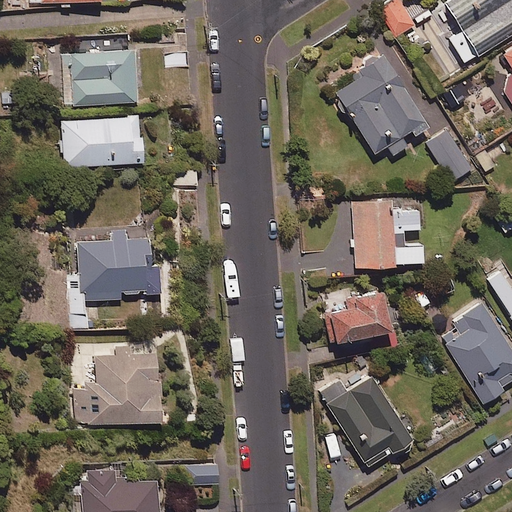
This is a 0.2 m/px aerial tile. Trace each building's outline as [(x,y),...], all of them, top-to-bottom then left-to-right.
[(412,23),(399,0),(384,0),(376,5),(392,34),(412,23)] [(511,0),(445,0),(462,25),(448,34),(464,58),(511,26),(511,0)] [(434,116),(387,41),(352,63),(357,71),(332,87),(351,119),(353,117),(372,148),(384,140),(391,150),(406,141),(402,135),(434,116)] [(511,41),(501,49),(511,66),(511,70),(498,79),(511,102),(511,41)] [(136,96),(132,46),(61,50),(65,101),(136,96)] [(140,156),(136,110),(59,116),(63,162),(140,156)] [(470,164),(444,126),(424,139),(450,177),(470,164)] [(197,186),(196,170),(176,170),(176,187),(197,186)] [(324,174),(295,177),(297,195),(326,193),(324,174)] [(389,208),(388,194),(349,197),(354,262),(421,257),(420,240),(403,241),(402,227),(418,225),(417,206),(389,208)] [(147,227),(109,228),(110,237),(77,238),(78,273),(73,273),(74,313),(85,313),(84,297),(118,296),(118,289),(159,287),(158,260),(148,261),(147,227)] [(511,283),(501,267),(485,278),(511,318),(511,283)] [(388,322),(381,282),(350,288),(352,295),(320,301),(327,334),(388,322)] [(511,376),(511,347),(480,299),(451,319),(458,329),(442,339),(480,398),(511,376)] [(159,413),(153,342),(92,347),(94,366),(72,367),(76,419),(159,413)] [(409,434),(369,371),(344,387),(337,376),(318,388),(365,462),(409,434)] [(218,483),(217,463),(186,465),(187,485),(218,483)] [(113,474),(112,465),(79,467),(83,511),(156,511),(153,470),(113,474)]
